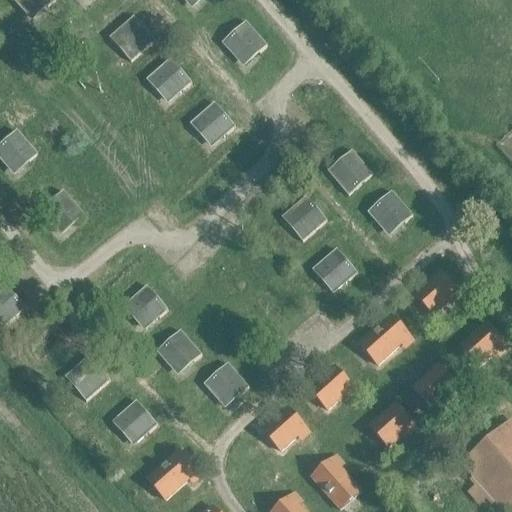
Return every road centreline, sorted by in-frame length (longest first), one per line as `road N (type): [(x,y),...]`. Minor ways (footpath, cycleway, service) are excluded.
road 1 (track): [(455,237),(410,267),(226,436),(215,458),(222,487),(243,511)]
road 2 (track): [(61,281),(142,225),(173,235),(198,222),(280,144),(286,131),(278,95),(315,47)]
road 3 (track): [(468,273),(445,188),(276,0)]
